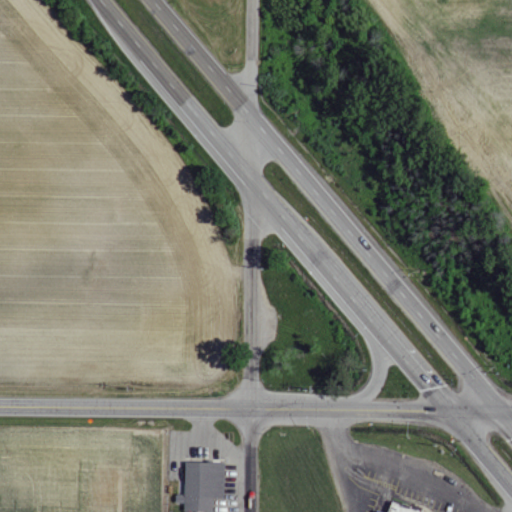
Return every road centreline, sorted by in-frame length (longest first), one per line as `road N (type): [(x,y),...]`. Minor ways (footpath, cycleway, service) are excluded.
road 1 (primary): [(97,0),(511,486)]
road 2 (primary): [(511,425),(157,0)]
road 3 (secondary): [(511,410),(0,406)]
road 4 (tertiary): [(247,511),(252,111)]
